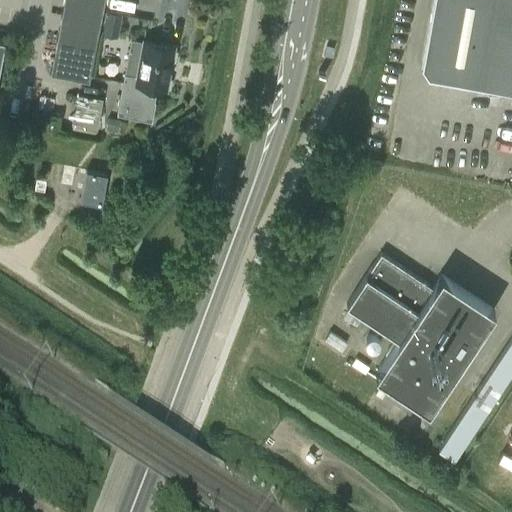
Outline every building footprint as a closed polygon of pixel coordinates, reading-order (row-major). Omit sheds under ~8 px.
[(104,0),(63,0),(50,73),(89,81),(104,0)] [(511,90),(511,0),(433,0),(421,66),(428,76),(511,90)] [(105,8),(100,30),(116,33),(121,11),(105,8)] [(154,101),(157,88),(166,90),(175,46),(143,40),(136,76),(124,74),(117,114),(151,121),(155,102),(154,101)] [(119,120),(108,118),(105,129),(117,132),(119,120)] [(100,203),(106,174),(86,170),(80,200),(100,203)] [(428,409),(494,310),(441,274),(433,287),(381,252),(346,304),(398,339),(375,374),(428,409)] [(325,339),(341,350),(347,342),(330,331),(325,339)] [(453,458),(511,370),(511,335),(438,448),(453,458)] [(364,372),(369,366),(356,357),(352,364),(364,372)]
